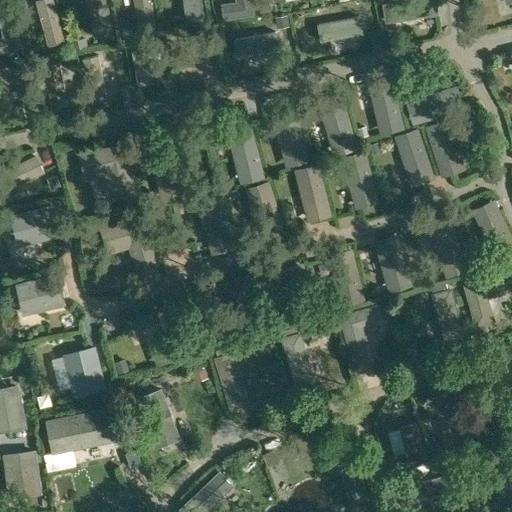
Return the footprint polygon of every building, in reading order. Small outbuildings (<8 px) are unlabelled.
[(54,0),(41,0),(38,1),(50,45),(66,40),(54,0)] [(86,0),(94,38),(114,34),(107,0),(86,0)] [(150,0),(134,0),(140,26),(155,24),(150,0)] [(201,0),(184,0),(187,17),(203,16),(201,0)] [(221,4),(223,19),(253,14),(251,0),(236,0),(236,1),(221,4)] [(269,0),(258,2),(260,13),(271,11),(269,0)] [(434,0),(412,0),(384,5),(387,20),(436,12),(434,0)] [(275,12),(277,24),(289,22),(287,10),(275,12)] [(0,37),(0,49),(20,46),(13,13),(0,15),(0,17),(4,37),(0,37)] [(359,17),(317,25),(320,41),(362,33),(359,17)] [(276,31),(235,38),(238,56),(280,48),(276,31)] [(75,49),(86,47),(84,38),(73,41),(75,49)] [(358,40),(336,41),(337,50),(359,48),(358,40)] [(147,47),(131,50),(138,85),(153,83),(147,47)] [(99,51),(83,54),(91,98),(107,95),(99,51)] [(60,63),(43,66),(51,109),(68,106),(60,63)] [(0,68),(0,109),(12,107),(8,84),(23,81),(20,65),(0,68)] [(367,82),(379,134),(405,129),(393,76),(367,82)] [(459,82),(406,99),(414,123),(467,105),(459,82)] [(319,101),(332,156),(357,150),(344,95),(319,101)] [(271,113),(285,167),(310,160),(296,107),(271,113)] [(423,127),(440,178),(465,170),(447,119),(423,127)] [(227,130),(240,184),(263,178),(251,124),(227,130)] [(367,135),(365,126),(357,128),(359,137),(367,135)] [(393,135),(410,186),(434,178),(417,127),(393,135)] [(137,194),(124,141),(78,152),(85,181),(106,176),(112,200),(137,194)] [(148,149),(161,202),(189,195),(176,142),(148,149)] [(377,142),(370,144),(372,153),(380,151),(377,142)] [(380,202),(365,150),(340,157),(355,209),(380,202)] [(0,193),(45,171),(36,154),(0,171),(0,193)] [(332,158),(323,161),(327,173),(335,171),(332,158)] [(331,215),(319,163),(294,168),(306,221),(331,215)] [(56,174),(46,178),(50,189),(60,185),(56,174)] [(245,188),(260,241),(285,234),(269,180),(245,188)] [(198,202),(210,254),(235,248),(223,196),(198,202)] [(493,259),(511,250),(511,233),(495,197),(470,209),(493,259)] [(53,203),(9,213),(17,246),(61,235),(53,203)] [(145,212),(100,227),(108,254),(128,248),(136,272),(161,263),(145,212)] [(426,225),(445,278),(469,269),(450,217),(426,225)] [(373,242),(387,294),(412,287),(397,235),(373,242)] [(365,302),(352,249),(326,255),(339,308),(365,302)] [(279,267),(292,321),(317,315),(303,261),(279,267)] [(490,311),(486,297),(504,292),(499,275),(504,274),(502,265),(488,269),(490,278),(465,285),(476,324),(484,322),(486,323),(493,321),(494,319),(492,312),(490,311)] [(429,270),(418,275),(421,283),(432,279),(429,270)] [(271,323),(257,271),(232,278),(247,330),(271,323)] [(23,315),(66,304),(59,272),(15,283),(23,315)] [(454,341),(455,339),(463,336),(449,290),(448,290),(446,282),(432,286),(434,294),(433,295),(444,333),(443,335),(445,341),(447,343),(454,341)] [(181,293),(198,344),(223,336),(206,284),(181,293)] [(378,286),(369,288),(371,296),(380,294),(378,286)] [(340,313),(356,367),(364,365),(366,366),(373,364),(374,362),(372,355),(370,354),(363,328),(385,322),(379,302),(340,313)] [(137,315),(156,366),(180,357),(161,306),(137,315)] [(276,328),(290,325),(287,313),(273,317),(276,328)] [(306,383),(313,381),(314,380),(312,373),(310,372),(296,325),(282,329),(285,338),(283,338),(296,385),(304,382),(306,383)] [(62,353),(73,396),(106,388),(95,344),(62,353)] [(248,399),(246,392),(244,391),(233,353),(232,353),(230,345),(216,349),(218,357),(216,358),(230,404),(238,402),(240,403),(247,401),(248,399)] [(193,370),(196,380),(208,376),(205,366),(193,370)] [(0,386),(0,431),(27,427),(19,383),(0,386)] [(160,389),(138,398),(155,444),(177,435),(160,389)] [(511,400),(491,404),(497,434),(511,430),(511,400)] [(476,409),(478,418),(489,416),(488,407),(476,409)] [(47,420),(53,451),(112,439),(106,408),(47,420)] [(442,424),(451,455),(475,449),(466,417),(442,424)] [(399,427),(413,474),(428,469),(415,423),(399,427)] [(336,449),(350,502),(367,497),(353,444),(336,449)] [(2,453),(8,497),(42,493),(36,448),(2,453)] [(136,450),(126,454),(131,467),(141,463),(136,450)] [(272,451),(263,454),(267,465),(276,461),(272,451)] [(444,452),(434,454),(436,462),(446,460),(444,452)] [(511,452),(488,456),(495,508),(511,505),(506,470),(511,468),(511,452)] [(447,490),(452,505),(466,501),(457,471),(421,482),(425,496),(447,490)] [(205,511),(234,485),(221,473),(182,510),(183,511),(205,511)]
